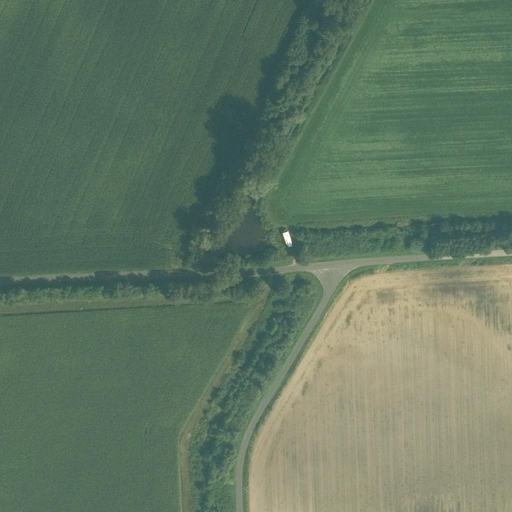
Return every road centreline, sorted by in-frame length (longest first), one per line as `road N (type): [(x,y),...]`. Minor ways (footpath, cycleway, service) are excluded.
road 1 (unclassified): [(330,266),(0,282)]
road 2 (unclassified): [(241,511),(248,439),(323,303),(330,266)]
road 3 (unclassified): [(511,255),(330,266)]
